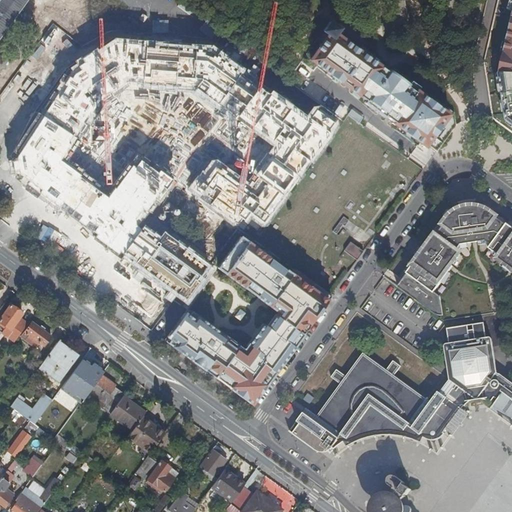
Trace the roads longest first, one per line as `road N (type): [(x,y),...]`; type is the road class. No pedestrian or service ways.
road 1 (residential): [(246,430),(435,173),(457,164),(511,193)]
road 2 (secondary): [(157,383),(333,511)]
road 3 (secondary): [(246,430),(80,312)]
road 4 (secondary): [(355,511),(246,430)]
